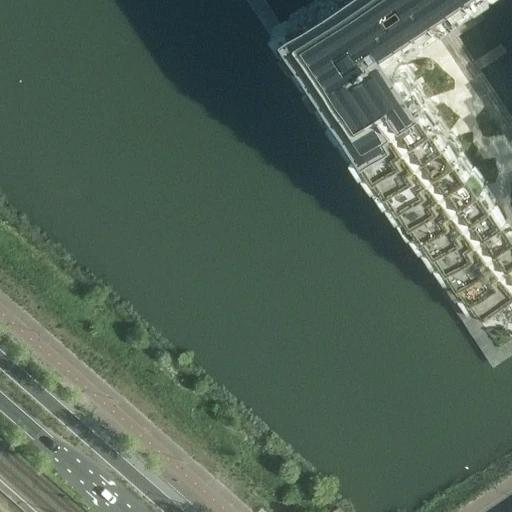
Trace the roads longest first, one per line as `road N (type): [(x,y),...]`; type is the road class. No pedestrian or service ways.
road 1 (secondary): [(172,511),(0,361)]
road 2 (secondary): [(0,399),(126,511)]
